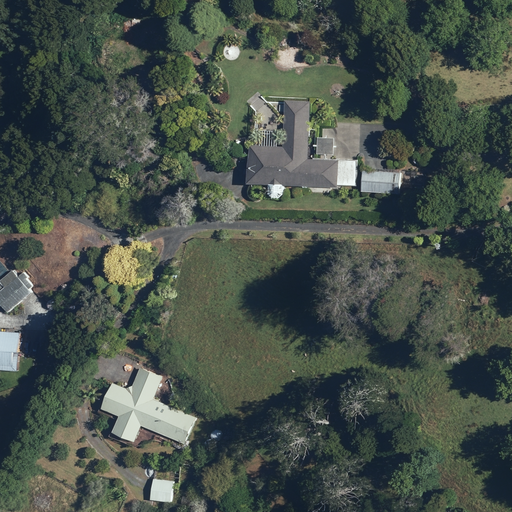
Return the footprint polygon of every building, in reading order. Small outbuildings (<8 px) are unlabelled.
[(313,102),(287,101),(285,147),(253,146),(251,184),(272,185),(271,194),(275,198),(282,199),(286,194),(286,186),(339,188),(339,185),(358,186),(359,161),(311,159),(313,102)] [(319,138),(319,154),(336,154),(336,138),(319,138)] [(364,192),(402,194),(403,173),(379,172),(378,174),(365,173),(364,192)] [(8,271),(11,268),(0,255),(0,300),(11,313),(34,293),(31,289),(34,286),(28,279),(29,278),(25,273),(19,277),(14,271),(11,274),(8,271)] [(0,370),(20,371),(23,333),(0,331),(0,370)] [(105,406),(123,413),(116,429),(139,438),(145,422),(189,440),(199,415),(155,398),(165,374),(143,365),(135,384),(129,387),(115,381),(105,406)] [(150,497),(149,510),(169,511),(170,500),(173,500),(175,480),(155,478),(153,497),(150,497)]
